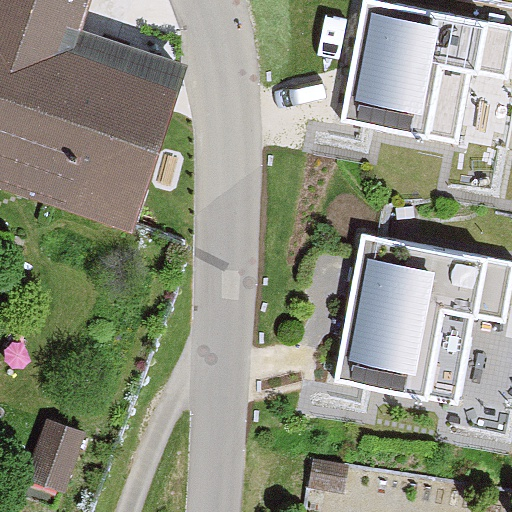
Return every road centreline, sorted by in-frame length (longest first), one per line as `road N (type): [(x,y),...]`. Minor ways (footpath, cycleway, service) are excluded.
road 1 (tertiary): [(190,0),(224,102),(229,319),(212,511)]
road 2 (track): [(229,319),(160,442),(138,511)]
road 3 (trunk): [(511,359),(425,511)]
